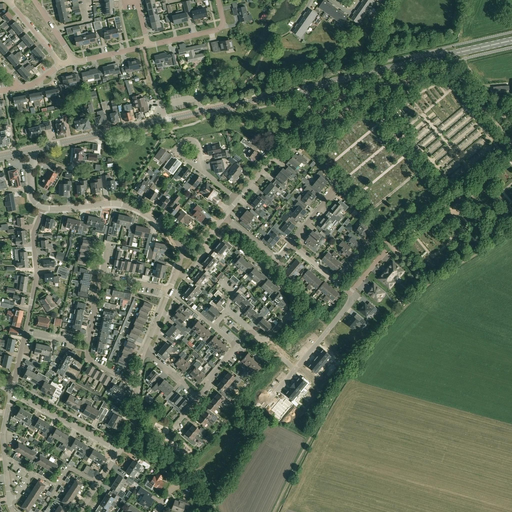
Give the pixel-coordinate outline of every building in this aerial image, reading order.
[(319,8),(325,12),(330,5),(331,3),(329,2),(328,3),(324,0),(319,8)] [(360,7),(367,13),(371,7),(364,1),(362,0),(361,2),(363,3),(360,7)] [(155,2),(146,4),(148,10),(156,8),(155,2)] [(331,3),(330,5),(325,12),(331,16),(336,9),(332,6),(333,4),(331,3)] [(241,22),(249,20),(246,7),(238,9),(238,7),(233,9),(235,16),(239,15),(241,22)] [(354,12),(356,13),(363,18),(367,13),(360,7),(357,11),(356,10),(354,12)] [(149,16),(158,14),(156,8),(148,10),(149,16)] [(198,10),(200,18),(207,17),(206,11),(208,10),(207,8),(205,9),(198,10)] [(306,15),(313,20),(318,14),(314,12),(310,9),(307,13),(306,12),(304,14),(306,15)] [(331,16),(337,20),(342,13),(343,11),(341,10),(340,11),(336,9),(331,16)] [(200,18),(198,10),(192,11),(193,20),(200,18)] [(175,12),(176,15),(172,16),(174,24),(181,22),(178,11),(175,12)] [(182,11),(178,11),(181,22),(187,21),(186,13),(182,14),(182,11)] [(343,11),(342,13),(337,20),(343,24),(348,17),(344,14),(345,12),(343,11)] [(7,22),(12,18),(8,12),(4,15),(2,12),(0,13),(0,14),(2,17),(7,22)] [(353,14),(354,15),(351,19),(359,24),(363,18),(356,13),(354,12),(353,14)] [(150,23),(159,21),(158,14),(149,16),(150,23)] [(302,21),(309,26),(313,20),(306,15),(304,14),(303,16),(305,17),(302,21)] [(60,23),(68,21),(71,21),(70,18),(67,18),(66,15),(59,16),(60,23)] [(118,36),(118,34),(120,33),(123,32),(120,20),(119,17),(117,17),(114,18),(115,21),(117,29),(110,30),(112,38),(118,36)] [(10,34),(13,32),(14,30),(19,26),(15,21),(10,26),(12,28),(8,32),(10,34)] [(150,23),(152,29),(157,28),(157,31),(164,30),(162,23),(160,24),(159,21),(150,23)] [(298,27),(305,32),(309,26),(302,21),(299,25),(297,24),(296,26),(298,27)] [(19,26),(14,30),(18,35),(23,31),(19,26)] [(296,28),(293,33),(301,38),(305,32),(298,27),(296,26),(295,27),(296,28)] [(105,39),(112,38),(110,30),(110,28),(107,29),(107,31),(103,32),(105,39)] [(82,37),(80,29),(73,30),(73,34),(76,33),(77,38),(75,38),(75,42),(73,42),(74,46),(76,45),(76,46),(83,44),(82,37)] [(82,37),(83,44),(90,43),(88,35),(87,32),(85,32),(85,36),(82,37)] [(17,46),(19,48),(21,47),(30,39),(26,34),(21,38),(23,41),(19,44),(17,46)] [(88,35),(90,43),(97,41),(95,34),(88,35)] [(34,43),(30,39),(21,47),(22,49),(27,45),(29,48),(34,43)] [(214,53),(233,48),(231,39),(217,43),(217,41),(212,43),(214,53)] [(4,46),(0,49),(0,51),(3,55),(4,55),(8,51),(6,48),(13,43),(11,40),(4,46)] [(207,49),(206,44),(179,50),(180,55),(189,53),(190,56),(188,57),(189,62),(203,59),(202,54),(195,55),(194,52),(207,49)] [(33,53),(29,57),(31,59),(40,51),(36,47),(32,51),(33,53)] [(6,58),(11,62),(22,52),(21,51),(18,52),(13,56),(11,53),(6,58)] [(45,56),(40,51),(31,59),(33,61),(37,58),(39,60),(45,56)] [(17,60),(22,57),(22,56),(24,55),(22,52),(11,62),(15,67),(19,63),(17,60)] [(176,64),(174,54),(170,55),(167,56),(166,53),(160,54),(160,55),(155,56),(157,64),(168,61),(169,65),(172,65),(173,65),(176,64)] [(130,72),(130,70),(132,70),(132,71),(141,69),(139,60),(133,62),(133,61),(128,62),(129,66),(125,67),(126,72),(130,72)] [(21,75),(31,66),(29,64),(24,68),(22,66),(17,70),(21,75)] [(115,74),(119,73),(118,67),(114,68),(113,65),(109,66),(103,67),(104,75),(114,73),(115,74)] [(31,66),(21,75),(25,80),(30,75),(28,73),(32,70),(36,75),(39,72),(35,67),(34,68),(32,66),(31,66)] [(94,80),(99,79),(97,69),(89,70),(90,71),(82,73),(83,80),(94,78),(94,80)] [(75,74),(62,77),(63,84),(69,83),(76,82),(77,84),(80,84),(79,79),(78,74),(75,75),(75,74)] [(205,83),(199,76),(196,79),(202,86),(205,83)] [(54,104),(54,102),(51,90),(45,91),(47,98),(50,97),(51,103),(52,102),(52,104),(54,104)] [(38,106),(35,93),(29,94),(30,101),(34,100),(35,107),(35,106),(36,108),(38,107),(38,106)] [(22,111),(19,96),(13,97),(14,104),(17,103),(18,107),(18,112),(22,111)] [(146,106),(147,105),(146,102),(145,102),(144,98),(139,99),(139,96),(132,97),(135,108),(140,107),(141,112),(147,111),(146,106)] [(118,117),(119,116),(116,103),(115,99),(113,100),(111,100),(112,104),(114,113),(110,114),(112,123),(113,123),(113,124),(114,124),(115,124),(115,123),(116,123),(116,122),(119,122),(118,117)] [(125,122),(136,119),(135,115),(132,116),(131,112),(129,112),(129,110),(132,109),(131,104),(124,106),(125,111),(126,111),(126,113),(123,114),(123,115),(123,116),(123,117),(124,118),(125,122)] [(95,118),(97,127),(104,125),(103,121),(106,121),(104,111),(97,112),(99,117),(95,118)] [(64,122),(68,121),(67,115),(63,116),(63,119),(60,119),(61,123),(56,124),(58,134),(65,133),(64,127),(65,126),(64,122)] [(83,130),(90,128),(88,118),(74,121),(77,130),(83,128),(83,130)] [(29,128),(25,129),(26,133),(29,132),(30,136),(41,134),(41,130),(45,129),(45,130),(52,129),(50,121),(44,122),(44,124),(36,125),(36,126),(28,128),(29,128)] [(8,143),(10,142),(9,137),(7,138),(5,130),(1,131),(2,135),(0,135),(0,146),(8,145),(8,143)] [(254,160),(259,154),(256,151),(258,149),(257,148),(258,145),(251,140),(247,145),(251,148),(247,154),(248,155),(249,158),(252,158),(254,160)] [(220,144),(208,146),(210,156),(215,155),(215,159),(226,156),(224,150),(221,151),(220,144)] [(75,149),(74,156),(89,157),(89,154),(83,153),(83,150),(82,150),(82,149),(80,148),(80,149),(75,149)] [(153,159),(160,164),(161,165),(169,154),(162,149),(156,157),(155,156),(153,159)] [(74,156),(74,163),(78,163),(78,164),(81,165),(81,163),(82,164),(82,160),(93,161),(94,154),(89,154),(89,157),(74,156)] [(292,160),(300,166),(302,163),(304,165),(308,161),(303,156),(301,159),(296,155),(292,160)] [(173,173),(181,163),(175,159),(172,163),(170,161),(165,167),(173,173)] [(300,166),(292,160),(291,159),(287,165),(292,169),(291,170),(296,174),(298,171),(296,169),(299,166),(300,166)] [(222,160),(212,162),(213,167),(215,167),(215,169),(216,173),(225,171),(224,164),(223,164),(222,160)] [(239,178),(238,176),(241,173),(238,171),(240,167),(236,163),(231,169),(232,170),(227,176),(234,182),(236,179),(237,180),(239,178)] [(191,171),(186,167),(181,173),(179,171),(174,177),(177,180),(178,179),(180,179),(181,177),(185,179),(191,171)] [(11,185),(12,187),(14,186),(15,188),(16,188),(21,187),(17,169),(8,171),(11,185)] [(296,174),(291,170),(290,171),(289,173),(283,169),(280,173),(287,179),(289,177),(291,179),(292,177),(293,178),(295,175),(296,174)] [(57,175),(50,171),(46,178),(44,177),(41,182),(42,183),(41,186),(47,189),(48,187),(50,188),(51,186),(54,188),(58,180),(55,178),(57,175)] [(318,175),(317,176),(319,178),(317,181),(324,187),(328,182),(323,178),(324,176),(322,173),(320,171),(319,171),(317,174),(318,175)] [(287,179),(280,173),(275,178),(281,183),(279,184),(285,189),(286,187),(285,186),(287,184),(285,183),(287,179)] [(196,187),(202,179),(196,174),(190,182),(188,180),(184,185),(189,189),(192,185),(196,187)] [(109,175),(102,176),(103,183),(106,183),(108,191),(115,190),(114,180),(110,181),(109,175)] [(95,183),(91,183),(92,193),(95,192),(96,194),(98,193),(99,192),(98,186),(102,185),(101,179),(94,180),(95,183)] [(139,182),(134,189),(141,193),(142,191),(145,188),(147,189),(152,182),(148,179),(146,182),(144,181),(142,184),(139,182)] [(86,180),(80,181),(80,185),(77,186),(77,195),(84,194),(84,188),(87,188),(86,180)] [(70,188),(70,181),(65,181),(65,184),(59,184),(59,195),(62,195),(62,196),(66,196),(66,195),(67,195),(67,188),(70,188)] [(308,185),(313,190),(315,188),(320,192),(324,187),(317,181),(315,184),(313,182),(311,184),(310,183),(308,185)] [(216,204),(220,200),(215,197),(218,193),(210,186),(210,185),(207,182),(200,192),(206,196),(205,197),(208,199),(209,199),(216,204)] [(285,189),(279,184),(279,185),(277,187),(272,183),(268,187),(276,193),(277,191),(280,193),(284,189),(285,189)] [(152,201),(157,193),(154,191),(156,189),(154,187),(155,185),(153,184),(148,190),(151,192),(147,198),(152,201)] [(304,194),(306,195),(313,201),(317,196),(312,192),(313,190),(308,185),(304,190),(305,191),(304,194)] [(276,193),(268,187),(264,192),(270,197),(268,199),(272,201),(275,197),(273,196),(276,193)] [(173,200),(168,206),(170,208),(170,209),(168,211),(174,215),(180,208),(175,203),(176,202),(180,197),(177,194),(173,200)] [(8,212),(16,210),(14,195),(5,196),(8,212)] [(299,202),(304,206),(302,204),(304,201),(309,206),(313,201),(306,195),(304,197),(300,195),(297,199),(299,201),(299,202)] [(164,196),(158,204),(164,208),(170,200),(168,199),(168,198),(166,196),(166,197),(164,196)] [(272,201),(268,199),(266,198),(264,200),(259,196),(256,200),(263,206),(265,204),(267,206),(271,202),(272,201)] [(462,205),(462,202),(459,198),(456,198),(450,203),(450,206),(453,209),(456,210),(456,209),(459,212),(464,208),(461,205),(462,205)] [(263,206),(256,200),(252,205),(257,209),(255,211),(260,215),(263,211),(260,209),(263,206)] [(296,210),(303,216),(307,212),(303,208),(304,206),(299,202),(295,206),(298,208),(296,210)] [(342,213),(344,210),(345,211),(349,207),(343,203),(341,205),(337,202),(333,206),(342,213)] [(201,222),(206,216),(202,213),(200,212),(202,209),(197,205),(195,203),(194,206),(195,207),(194,209),(196,212),(193,216),(201,222)] [(334,214),(332,216),(339,222),(342,218),(340,216),(342,213),(333,206),(330,211),(334,214)] [(260,215),(255,211),(255,212),(253,210),(251,212),(250,212),(248,210),(244,214),(251,220),(254,216),(256,218),(257,217),(258,218),(259,216),(258,216),(259,215),(260,215)] [(288,214),(294,219),(295,218),(299,221),(303,216),(296,210),(294,213),(291,211),(288,214)] [(188,227),(193,222),(191,220),(192,219),(183,212),(178,218),(188,227)] [(251,220),(244,214),(241,219),(243,220),(243,222),(241,224),(247,229),(250,226),(248,224),(251,220)] [(282,218),(284,220),(287,222),(285,225),(292,230),(296,226),(291,222),(293,219),(293,220),(294,219),(288,214),(287,215),(286,214),(282,218)] [(119,215),(116,227),(118,227),(119,228),(120,224),(123,225),(125,216),(119,215)] [(83,226),(82,231),(85,232),(86,229),(88,229),(89,225),(93,226),(95,217),(89,216),(87,222),(84,221),(83,226)] [(129,232),(132,232),(133,224),(130,223),(131,217),(125,216),(123,225),(126,226),(126,228),(129,229),(128,232),(129,232)] [(326,216),(322,220),(331,227),(333,225),(335,226),(339,222),(332,216),(330,219),(326,216)] [(21,226),(24,225),(23,217),(17,218),(13,219),(13,223),(14,226),(18,226),(19,226),(19,227),(21,227),(21,226)] [(101,219),(95,217),(93,226),(95,227),(94,232),(104,234),(106,225),(100,224),(101,219)] [(54,220),(47,218),(45,228),(52,229),(54,220)] [(65,227),(70,228),(69,229),(72,230),(74,220),(68,218),(67,223),(63,222),(61,230),(65,231),(65,227)] [(361,238),(363,239),(368,234),(363,229),(365,226),(361,221),(362,221),(360,219),(359,220),(360,220),(358,223),(359,224),(358,225),(360,227),(355,232),(359,236),(359,237),(360,238),(361,238)] [(82,231),(83,226),(79,225),(80,221),(74,220),(72,230),(74,230),(74,229),(78,230),(78,233),(81,234),(82,231)] [(327,236),(331,232),(329,230),(331,227),(322,220),(318,225),(322,228),(320,230),(326,235),(327,236)] [(269,227),(272,229),(269,232),(272,234),(271,236),(278,242),(281,238),(276,233),(278,231),(276,229),(273,227),(270,225),(269,227)] [(276,229),(281,233),(283,231),(288,235),(292,230),(285,225),(283,227),(280,225),(276,229)] [(135,231),(134,234),(141,236),(143,227),(136,226),(135,231)] [(143,227),(141,236),(148,237),(149,234),(150,229),(143,227)] [(323,239),(326,241),(329,237),(327,236),(326,235),(325,237),(320,233),(319,235),(313,231),(309,236),(317,241),(318,239),(321,241),(323,239)] [(360,245),(359,244),(356,241),(358,238),(350,232),(348,235),(351,238),(349,239),(350,240),(348,242),(355,249),(357,246),(358,247),(360,245)] [(271,236),(268,234),(262,240),(267,244),(269,242),(274,246),(278,242),(271,236)] [(317,241),(309,236),(310,236),(306,241),(311,245),(310,248),(315,252),(317,250),(316,249),(318,247),(315,245),(317,242),(317,241)] [(83,240),(82,244),(91,245),(91,241),(90,241),(91,238),(86,237),(82,238),(82,240),(83,240)] [(46,252),(56,251),(55,246),(52,246),(52,243),(48,244),(48,240),(41,241),(42,248),(46,248),(46,252)] [(224,251),(227,253),(229,250),(233,246),(227,242),(225,244),(221,241),(217,245),(224,251)] [(347,258),(349,256),(350,256),(352,254),(351,253),(345,248),(347,245),(343,241),(339,245),(343,248),(340,252),(347,258)] [(166,245),(155,243),(152,243),(150,248),(149,247),(148,250),(146,258),(154,259),(156,252),(164,254),(166,245)] [(80,250),(88,252),(89,247),(90,248),(91,245),(82,244),(82,246),(81,245),(80,250)] [(221,260),(224,256),(222,254),(224,251),(217,245),(214,250),(218,254),(216,256),(221,260)] [(79,257),(88,259),(89,253),(88,253),(88,252),(80,250),(80,252),(81,252),(79,257)] [(62,261),(65,254),(58,251),(55,259),(62,261)] [(386,252),(381,258),(388,264),(393,259),(386,252)] [(327,264),(333,257),(328,253),(322,260),(327,264)] [(239,254),(233,262),(235,264),(239,268),(245,261),(241,257),(242,256),(239,254)] [(206,259),(215,267),(213,265),(215,262),(218,264),(220,262),(224,265),(225,263),(221,260),(216,256),(214,258),(210,255),(206,259)] [(88,259),(79,257),(78,257),(77,263),(85,265),(87,259),(88,259)] [(333,257),(327,264),(331,268),(337,261),(333,257)] [(21,260),(18,260),(19,263),(17,263),(17,267),(20,267),(20,268),(25,268),(25,266),(28,266),(27,259),(21,260)] [(156,270),(165,272),(166,265),(160,264),(161,261),(154,259),(154,263),(157,264),(156,270)] [(215,267),(206,259),(202,264),(206,267),(204,270),(206,271),(210,274),(212,271),(213,271),(215,268),(215,267)] [(293,265),(300,271),(304,266),(297,260),(293,265)] [(136,264),(135,273),(135,272),(143,273),(145,263),(137,261),(136,264)] [(245,261),(239,268),(244,271),(246,273),(252,265),(250,263),(249,264),(245,261)] [(337,261),(331,268),(336,272),(342,264),(337,261)] [(393,262),(387,269),(387,270),(386,270),(385,271),(385,272),(384,272),(379,279),(390,288),(395,282),(391,279),(395,274),(399,277),(404,271),(393,262)] [(253,279),(258,272),(254,269),(255,268),(252,265),(246,273),(248,275),(253,279)] [(300,271),(293,265),(289,269),(296,275),(300,271)] [(210,274),(206,271),(204,273),(200,269),(196,274),(206,283),(210,278),(211,279),(213,276),(210,274)] [(296,275),(289,269),(285,274),(292,280),(296,275)] [(165,272),(156,270),(155,274),(151,273),(151,276),(155,277),(155,276),(163,278),(165,272)] [(307,281),(313,274),(309,270),(303,277),(307,281)] [(81,278),(91,280),(92,274),(78,271),(77,274),(82,275),(81,278)] [(258,272),(253,279),(257,283),(260,280),(262,282),(266,277),(263,274),(262,275),(258,272)] [(17,280),(15,280),(14,281),(27,283),(28,277),(25,276),(26,273),(20,273),(20,276),(18,275),(17,280)] [(53,280),(54,283),(59,283),(60,282),(59,278),(60,278),(59,276),(56,276),(56,277),(53,277),(53,273),(44,274),(45,281),(53,280)] [(197,287),(200,289),(204,285),(206,283),(196,274),(192,279),(197,283),(195,285),(197,287)] [(313,274),(307,281),(312,285),(318,278),(313,274)] [(266,277),(262,282),(264,284),(261,287),(266,290),(272,283),(268,280),(269,279),(266,277)] [(318,278),(312,285),(316,289),(322,282),(318,278)] [(27,283),(14,281),(14,282),(19,283),(18,287),(17,286),(17,289),(19,290),(26,291),(27,283)] [(324,293),(330,286),(325,282),(319,289),(324,293)] [(79,287),(79,290),(88,292),(90,286),(75,283),(74,286),(79,287)] [(272,283),(266,290),(271,294),(271,293),(273,295),(277,290),(279,288),(276,286),(276,287),(272,283)] [(370,290),(371,290),(368,293),(377,300),(379,297),(379,298),(380,298),(384,293),(374,284),(371,288),(370,289),(370,290)] [(110,297),(113,286),(106,285),(103,299),(105,300),(106,296),(110,297)] [(198,295),(200,293),(202,291),(200,289),(197,287),(195,289),(191,285),(187,290),(194,296),(196,294),(198,295)] [(117,297),(119,287),(117,287),(113,286),(110,297),(112,297),(111,301),(113,301),(114,298),(115,297),(117,297)] [(330,286),(324,293),(328,297),(334,290),(330,286)] [(124,300),(126,289),(123,288),(119,287),(117,297),(120,298),(120,299),(121,299),(120,303),(123,304),(123,300),(124,300)] [(238,304),(244,297),(241,295),(243,293),(239,289),(234,295),(236,297),(233,300),(238,304)] [(88,292),(79,290),(78,293),(73,292),(73,295),(87,298),(88,292)] [(190,305),(194,301),(192,299),(194,296),(187,290),(183,295),(187,298),(185,300),(190,305)] [(213,301),(219,307),(225,300),(220,296),(222,294),(218,290),(214,295),(216,297),(213,301)] [(277,290),(273,295),(274,296),(270,301),(276,306),(283,297),(279,294),(280,293),(277,290)] [(334,290),(328,297),(333,301),(339,294),(334,290)] [(126,291),(124,300),(128,301),(127,304),(130,305),(132,293),(126,291)] [(47,311),(56,305),(48,294),(39,301),(47,311)] [(23,305),(25,297),(14,295),(13,298),(18,299),(17,303),(23,305)] [(58,305),(62,300),(57,296),(53,301),(58,305)] [(244,297),(238,304),(242,308),(245,304),(247,306),(250,303),(252,301),(252,300),(250,299),(248,301),(244,297)] [(287,307),(291,302),(288,299),(287,300),(283,297),(276,306),(278,304),(282,308),(285,305),(287,307)] [(209,309),(216,315),(222,309),(219,307),(213,301),(212,300),(210,303),(212,305),(209,309)] [(76,304),(75,309),(80,310),(80,309),(85,310),(86,303),(73,301),(72,303),(76,304)] [(249,317),(255,311),(252,309),(254,306),(251,303),(252,301),(250,303),(247,306),(245,308),(247,310),(244,314),(249,317)] [(141,307),(150,311),(152,305),(144,302),(143,302),(141,307)] [(365,304),(359,311),(366,317),(368,314),(369,314),(370,315),(371,315),(371,314),(372,314),(373,314),(373,313),(374,314),(378,310),(371,303),(369,302),(367,305),(365,304)] [(189,316),(193,312),(187,308),(185,310),(180,306),(176,311),(177,312),(184,317),(186,315),(187,316),(189,316)] [(139,313),(146,316),(149,311),(141,307),(139,313)] [(107,318),(112,319),(113,313),(117,314),(117,312),(104,309),(103,315),(107,316),(107,318)] [(216,315),(209,309),(206,312),(204,310),(201,313),(208,319),(210,316),(213,319),(216,315)] [(255,311),(249,317),(253,321),(256,318),(258,319),(263,314),(261,312),(259,314),(255,311)] [(184,317),(177,312),(173,317),(178,321),(176,323),(180,327),(181,328),(184,325),(181,323),(185,318),(184,317)] [(12,326),(19,327),(22,317),(7,313),(6,316),(9,317),(8,321),(13,322),(12,326)] [(137,319),(145,322),(147,317),(140,313),(137,319)] [(265,315),(263,314),(258,319),(260,321),(257,325),(262,328),(268,321),(263,318),(265,315)] [(354,317),(347,324),(353,329),(359,322),(365,327),(368,324),(357,314),(354,317)] [(106,323),(111,324),(112,319),(107,318),(107,316),(103,315),(102,320),(106,321),(106,323)] [(47,329),(49,319),(38,316),(37,320),(39,320),(38,323),(37,323),(36,323),(35,326),(47,329)] [(134,324),(135,324),(143,328),(142,327),(144,322),(137,319),(136,318),(134,324)] [(105,328),(110,329),(111,324),(106,323),(106,321),(102,320),(101,326),(105,327),(105,328)] [(193,336),(202,326),(200,323),(200,322),(199,321),(200,321),(199,320),(192,327),(190,325),(186,330),(188,332),(192,329),(194,331),(191,335),(193,336)] [(276,325),(272,321),(270,323),(268,321),(262,328),(266,332),(269,329),(271,330),(276,325)] [(132,330),(140,333),(143,328),(135,324),(133,330),(132,329),(132,330)] [(201,336),(207,330),(204,327),(205,326),(204,325),(203,324),(202,326),(193,336),(196,333),(199,335),(195,339),(197,340),(201,336)] [(169,329),(177,335),(179,333),(181,335),(185,331),(181,328),(180,327),(178,329),(173,325),(169,329)] [(105,327),(101,326),(100,331),(104,332),(104,333),(109,334),(110,329),(105,328),(105,327)] [(207,330),(201,336),(203,339),(200,343),(202,344),(211,334),(209,331),(209,330),(208,329),(209,329),(208,328),(207,330)] [(179,337),(177,335),(169,329),(166,334),(171,338),(168,340),(172,344),(173,344),(179,337)] [(129,335),(127,334),(126,337),(128,338),(131,339),(132,336),(137,339),(139,333),(140,333),(132,330),(129,335)] [(103,338),(108,339),(109,334),(104,333),(104,332),(100,331),(99,336),(103,337),(103,338)] [(337,333),(332,338),(340,345),(345,340),(346,341),(349,337),(343,332),(340,336),(337,333)] [(210,351),(213,347),(219,341),(216,339),(217,337),(216,336),(217,336),(216,335),(208,343),(211,345),(208,349),(210,351)] [(99,336),(98,341),(102,342),(102,343),(107,344),(108,339),(103,338),(103,337),(99,336)] [(332,338),(327,344),(333,348),(330,351),(335,356),(338,353),(336,351),(340,345),(332,338)] [(218,351),(223,345),(220,342),(222,341),(221,340),(220,339),(219,341),(213,347),(216,349),(212,353),(214,355),(218,351)] [(102,342),(98,341),(97,346),(101,347),(101,348),(106,349),(107,344),(102,343),(102,342)] [(136,344),(130,342),(128,341),(126,347),(125,346),(133,350),(136,344)] [(6,350),(13,351),(14,346),(1,343),(0,342),(0,345),(7,347),(6,350)] [(42,353),(43,345),(36,343),(34,354),(38,355),(38,353),(42,353)] [(162,347),(169,353),(171,351),(174,353),(176,351),(178,353),(180,350),(176,347),(173,344),(172,344),(170,346),(166,343),(162,347)] [(225,343),(223,345),(218,351),(220,353),(217,357),(219,359),(228,349),(225,346),(226,345),(225,344),(226,344),(225,343)] [(43,345),(42,353),(45,354),(44,360),(50,362),(52,354),(49,354),(51,347),(43,345)] [(101,347),(97,346),(96,351),(100,352),(100,353),(105,354),(106,349),(101,348),(101,347)] [(122,352),(131,356),(130,355),(132,350),(133,350),(125,346),(122,352)] [(165,361),(169,356),(167,355),(169,353),(162,347),(158,352),(161,354),(159,356),(165,361)] [(70,355),(74,357),(77,353),(72,351),(72,352),(67,349),(65,354),(69,356),(70,355)] [(323,349),(319,354),(327,360),(328,361),(332,357),(323,349)] [(0,354),(5,355),(4,357),(0,356),(0,359),(3,360),(4,360),(10,362),(12,356),(6,354),(6,352),(0,351),(0,354)] [(120,358),(129,361),(131,356),(122,352),(123,353),(121,358),(120,358)] [(178,369),(186,361),(183,358),(186,355),(184,353),(175,363),(177,366),(177,367),(178,368),(177,368),(178,369)] [(242,369),(246,365),(251,358),(249,356),(250,355),(249,354),(248,353),(241,361),(244,363),(240,367),(242,369)] [(67,360),(71,362),(74,357),(70,355),(69,356),(65,354),(62,358),(67,361),(67,360)] [(319,354),(315,358),(324,365),(327,360),(319,354)] [(186,361),(178,369),(180,367),(182,370),(181,371),(182,372),(183,373),(190,365),(187,362),(191,359),(189,357),(186,361)] [(248,367),(245,371),(247,373),(256,362),(253,360),(255,359),(254,358),(253,357),(251,358),(246,365),(248,367)] [(65,364),(69,366),(71,362),(67,360),(67,361),(62,358),(60,363),(64,365),(65,364)] [(129,361),(120,358),(117,363),(125,367),(127,361),(128,361),(129,361)] [(315,358),(312,362),(320,369),(324,365),(315,358)] [(4,360),(3,360),(0,359),(0,366),(2,367),(2,366),(9,368),(10,362),(4,360)] [(50,364),(57,368),(57,367),(62,370),(62,369),(67,371),(69,366),(65,364),(64,365),(60,363),(59,365),(52,361),(50,364)] [(193,379),(201,371),(198,368),(201,365),(197,361),(193,366),(195,368),(190,374),(193,376),(192,377),(193,378),(193,379)] [(253,371),(249,375),(252,377),(261,366),(258,364),(259,363),(258,362),(257,361),(250,369),(253,371)] [(312,362),(308,367),(316,374),(320,369),(312,362)] [(25,371),(26,372),(23,377),(29,380),(34,373),(30,371),(32,367),(29,365),(25,371)] [(90,376),(95,368),(89,365),(85,373),(89,376),(90,375),(91,375),(90,376)] [(64,376),(67,371),(62,369),(62,370),(57,367),(57,368),(55,372),(59,375),(60,373),(64,376)] [(201,371),(193,379),(194,379),(195,378),(197,380),(196,381),(197,381),(197,382),(198,383),(205,375),(202,373),(206,369),(204,367),(201,371)] [(95,368),(90,376),(95,379),(100,371),(99,372),(94,369),(95,368)] [(154,380),(158,375),(153,370),(147,378),(152,382),(149,385),(152,387),(156,382),(154,380)] [(100,371),(96,378),(101,381),(105,373),(100,371)] [(34,373),(29,380),(35,384),(38,379),(42,381),(45,376),(39,372),(37,375),(34,373)] [(223,375),(225,377),(232,382),(234,380),(238,383),(240,381),(236,378),(229,372),(227,375),(225,374),(225,375),(224,374),(223,375)] [(105,374),(101,382),(106,385),(110,378),(105,375),(106,374),(105,374)] [(44,383),(40,390),(46,393),(50,385),(48,383),(49,380),(46,379),(47,377),(45,376),(42,381),(41,382),(44,383)] [(230,384),(234,388),(235,386),(232,382),(225,377),(223,379),(222,378),(221,379),(220,379),(219,380),(221,381),(228,387),(230,384)] [(300,377),(296,381),(305,389),(310,383),(303,377),(302,378),(300,377)] [(163,391),(169,384),(164,380),(160,384),(157,382),(152,388),(151,389),(154,391),(155,390),(156,388),(159,391),(160,389),(163,391)] [(226,389),(229,392),(231,390),(228,387),(221,381),(219,383),(218,382),(217,383),(216,385),(223,391),(221,393),(226,397),(227,395),(224,392),(226,389)] [(296,381),(292,385),(300,392),(301,393),(303,390),(306,392),(307,391),(305,389),(296,381)] [(80,391),(81,388),(73,382),(69,389),(72,391),(74,387),(80,391)] [(50,385),(46,393),(51,396),(55,390),(57,392),(61,385),(58,384),(56,388),(50,385)] [(116,390),(119,386),(114,384),(112,388),(111,387),(108,392),(113,394),(115,390),(116,390)] [(169,384),(163,391),(165,393),(164,395),(166,397),(165,398),(167,401),(171,396),(172,395),(170,393),(174,388),(169,384)] [(292,385),(289,390),(297,397),(300,392),(292,385)] [(115,390),(113,394),(117,397),(120,392),(121,393),(123,389),(119,386),(116,390),(115,390)] [(117,397),(122,399),(125,401),(130,393),(123,389),(121,393),(120,392),(117,397)] [(289,390),(285,394),(292,401),(291,402),(296,406),(298,403),(295,401),(298,397),(297,397),(289,390)] [(227,404),(229,401),(219,392),(216,395),(215,394),(214,395),(213,396),(215,397),(221,403),(224,400),(227,404)] [(171,396),(167,401),(167,402),(169,404),(172,401),(176,405),(183,397),(178,393),(173,398),(171,396)] [(71,407),(76,398),(70,395),(65,404),(71,407)] [(76,398),(71,407),(77,410),(80,404),(83,405),(87,399),(83,397),(81,401),(76,398)] [(183,397),(176,405),(181,409),(178,412),(181,414),(185,408),(183,407),(187,401),(183,397)] [(209,400),(210,402),(217,407),(220,405),(223,408),(225,406),(221,403),(215,397),(212,400),(211,399),(210,400),(210,399),(209,400)] [(93,402),(90,401),(87,399),(83,405),(86,407),(83,413),(89,416),(93,408),(93,407),(92,407),(91,405),(93,402)] [(280,399),(276,405),(285,412),(289,408),(290,408),(293,405),(286,399),(283,402),(280,399)] [(217,407),(210,402),(208,404),(207,403),(206,404),(205,405),(213,412),(216,409),(220,413),(221,411),(217,407)] [(281,417),(285,412),(276,405),(272,410),(275,413),(271,417),(279,421),(282,418),(281,417)] [(93,408),(89,416),(94,419),(96,416),(99,418),(101,414),(104,409),(101,407),(99,411),(93,408)] [(111,419),(119,423),(122,418),(117,415),(119,411),(113,407),(111,410),(115,412),(111,419)] [(20,422),(20,421),(21,421),(26,411),(21,408),(16,416),(15,415),(14,417),(16,419),(16,420),(17,421),(19,422),(20,422)] [(21,421),(24,423),(24,424),(23,425),(26,427),(26,426),(29,427),(32,421),(29,419),(32,414),(26,411),(21,421)] [(201,415),(208,421),(211,419),(214,422),(218,418),(213,413),(211,416),(205,411),(203,413),(202,412),(201,413),(200,414),(201,415)] [(208,421),(201,415),(199,418),(198,417),(197,418),(196,419),(204,426),(206,423),(210,426),(212,424),(208,421)] [(40,429),(44,421),(39,418),(36,423),(33,422),(30,428),(34,430),(36,427),(40,429)] [(119,423),(111,419),(108,424),(106,423),(104,425),(109,428),(110,426),(116,429),(119,423)] [(44,421),(40,429),(43,432),(42,435),(46,437),(50,431),(47,430),(50,425),(44,421)] [(188,428),(189,429),(196,435),(198,432),(202,436),(206,431),(201,427),(199,430),(193,424),(191,427),(190,426),(189,427),(188,428)] [(58,439),(62,432),(56,429),(53,435),(50,434),(46,440),(51,443),(55,437),(58,439)] [(200,438),(196,435),(189,429),(187,432),(186,431),(185,432),(185,431),(184,433),(185,434),(183,436),(194,445),(196,443),(192,440),(194,437),(198,440),(200,438)] [(62,432),(58,439),(62,441),(58,447),(63,450),(67,443),(65,442),(68,436),(62,432)] [(76,450),(81,442),(75,439),(73,444),(69,442),(65,448),(69,450),(72,451),(73,448),(76,450)] [(19,452),(23,445),(18,442),(14,449),(19,452)] [(81,442),(76,450),(80,452),(78,455),(83,458),(86,452),(84,450),(86,445),(81,442)] [(23,445),(19,452),(24,455),(28,448),(23,445)] [(28,448),(24,455),(28,457),(33,449),(32,449),(32,450),(28,448)] [(33,449),(28,457),(31,459),(28,464),(30,465),(35,457),(34,456),(37,451),(33,449)] [(94,460),(99,453),(93,449),(90,455),(87,453),(83,459),(87,461),(89,457),(94,460)] [(44,457),(45,456),(40,453),(35,462),(34,461),(31,466),(34,467),(37,463),(40,465),(44,457)] [(99,453),(94,460),(97,462),(96,464),(100,467),(102,463),(101,462),(105,456),(99,453)] [(45,467),(49,460),(44,457),(40,465),(45,467)] [(49,460),(45,467),(49,470),(53,463),(49,460)] [(141,470),(139,469),(141,466),(140,465),(141,465),(133,460),(130,466),(137,470),(137,471),(139,472),(141,470)] [(53,463),(49,470),(53,473),(58,465),(53,463)] [(133,476),(137,471),(137,470),(130,466),(126,471),(133,476)] [(160,489),(164,483),(160,480),(163,476),(158,473),(155,477),(154,476),(150,483),(160,489)] [(132,484),(136,487),(138,484),(134,481),(132,480),(128,477),(126,479),(119,475),(115,481),(122,486),(125,481),(131,485),(132,484)] [(73,484),(80,488),(83,484),(76,479),(73,484)] [(36,485),(43,489),(45,485),(38,480),(36,485)] [(116,495),(121,498),(122,498),(126,492),(120,489),(122,486),(115,481),(111,487),(118,491),(116,495)] [(77,493),(80,488),(73,484),(70,488),(77,493)] [(43,489),(36,485),(33,489),(40,494),(43,489)] [(149,506),(153,500),(146,495),(148,492),(141,487),(138,492),(143,496),(139,503),(144,506),(145,504),(149,506)] [(77,493),(70,488),(67,493),(74,497),(77,493)] [(40,494),(33,489),(30,494),(37,498),(40,494)] [(74,497),(67,493),(64,497),(72,501),(74,497)] [(103,499),(114,506),(117,502),(116,502),(118,499),(120,500),(121,498),(116,495),(114,493),(112,497),(107,493),(103,499)] [(37,498),(30,494),(27,498),(34,503),(37,498)] [(66,504),(70,507),(73,502),(64,497),(62,500),(57,497),(55,499),(65,505),(66,504)] [(34,503),(27,498),(24,502),(31,507),(34,503)] [(114,506),(103,499),(100,504),(105,507),(103,511),(104,511),(109,511),(111,510),(114,506)] [(56,509),(61,511),(66,511),(68,510),(59,505),(60,503),(55,500),(53,502),(59,505),(56,509)] [(187,508),(189,504),(182,501),(181,502),(175,500),(172,508),(176,510),(176,511),(178,511),(181,511),(184,507),(187,508)] [(31,507),(24,502),(21,507),(28,511),(31,507)]
